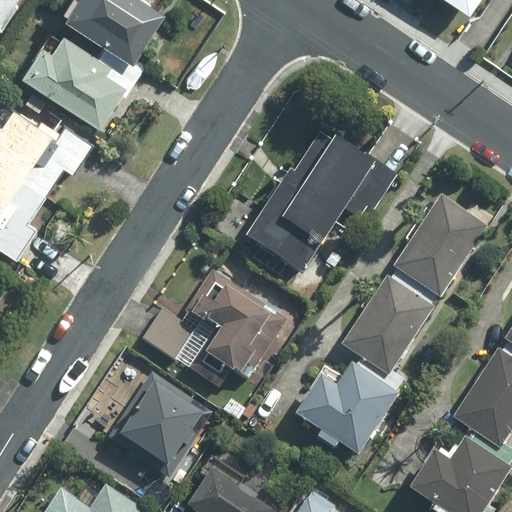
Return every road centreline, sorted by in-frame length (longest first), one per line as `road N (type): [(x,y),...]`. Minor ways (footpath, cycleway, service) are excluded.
road 1 (residential): [(293,0),(0,456)]
road 2 (residential): [(306,0),(511,136)]
